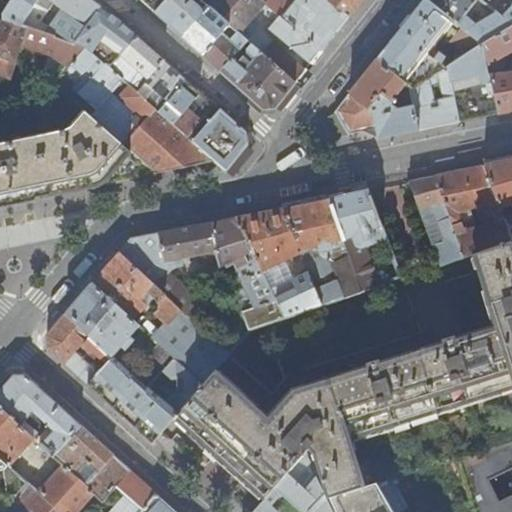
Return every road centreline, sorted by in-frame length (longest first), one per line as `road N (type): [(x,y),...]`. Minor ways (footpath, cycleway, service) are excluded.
road 1 (residential): [(12,333),(119,215),(286,180)]
road 2 (residential): [(203,511),(12,333)]
road 3 (residential): [(286,180),(511,133)]
road 4 (residential): [(277,140),(117,0)]
road 5 (residential): [(277,140),(390,0)]
